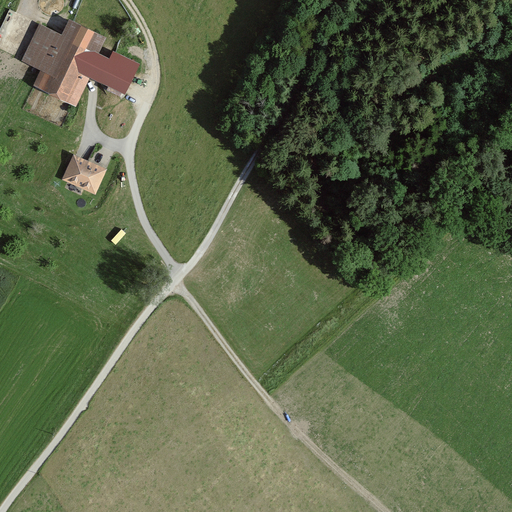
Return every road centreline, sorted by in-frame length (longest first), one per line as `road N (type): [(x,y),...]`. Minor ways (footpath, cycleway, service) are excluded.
road 1 (track): [(337,0),(202,252),(177,278)]
road 2 (track): [(177,278),(288,421)]
